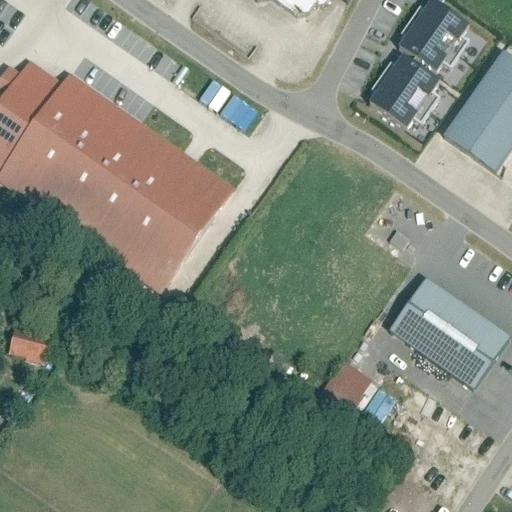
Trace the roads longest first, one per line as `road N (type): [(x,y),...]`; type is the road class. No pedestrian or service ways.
road 1 (residential): [(314,116),(511,250)]
road 2 (residential): [(136,0),(314,116)]
road 3 (unknown): [(172,286),(223,204),(261,165)]
road 4 (unclassified): [(375,0),(314,116)]
